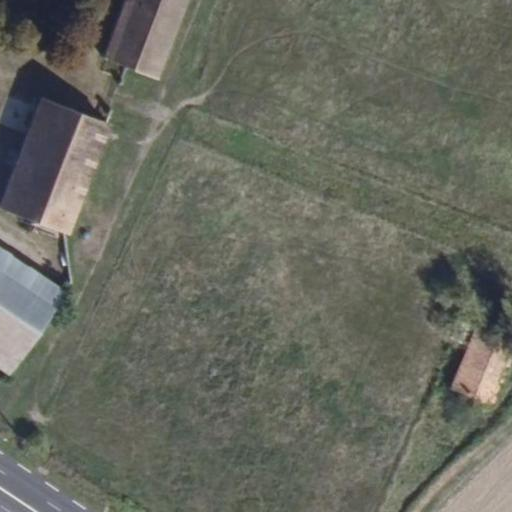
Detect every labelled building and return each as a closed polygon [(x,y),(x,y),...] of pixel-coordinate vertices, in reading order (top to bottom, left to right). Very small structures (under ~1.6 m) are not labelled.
[(119,0),(101,49),(155,72),(184,0),(119,0)] [(0,196),(0,202),(61,227),(102,111),(39,86),(0,196)] [(0,354),(15,364),(61,290),(0,251),(0,354)] [(424,402),(437,368),(414,359),(400,392),(424,402)] [(432,428),(477,445),(500,388),(456,370),(432,428)]
